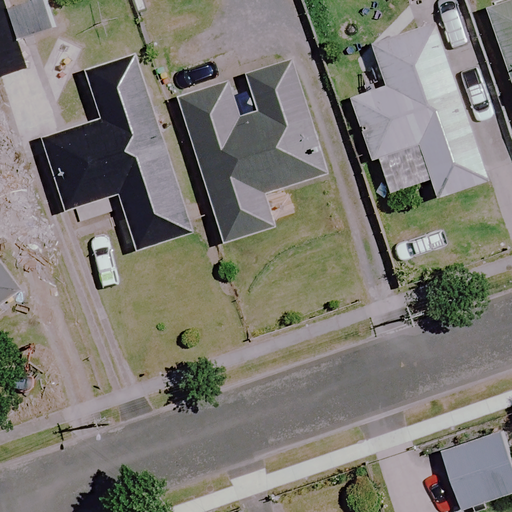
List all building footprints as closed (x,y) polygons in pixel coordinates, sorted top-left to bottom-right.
[(52,34),(45,0),(0,0),(0,77),(25,73),(19,41),(52,34)] [(511,6),(489,13),(511,91),(511,6)] [(487,183),(437,28),(376,48),(389,87),(353,99),(385,195),(430,181),(436,200),(487,183)] [(196,234),(136,57),(86,74),(101,120),(44,139),(68,212),(119,196),(138,253),(196,234)] [(310,114),(294,64),(179,101),(225,244),(275,227),(265,195),(318,178),(299,117),(310,114)] [(0,199),(24,191),(0,126),(0,199)] [(0,309),(23,292),(0,260),(0,309)] [(511,496),(511,453),(507,436),(443,454),(458,510),(511,496)]
